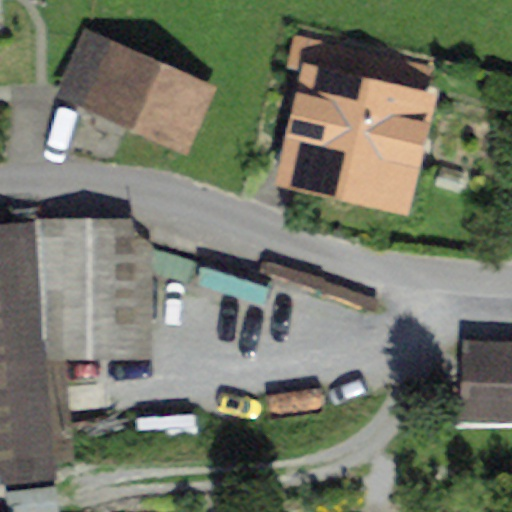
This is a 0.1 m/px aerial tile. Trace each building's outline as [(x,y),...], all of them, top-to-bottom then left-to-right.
[(66,86),(181,137),(200,93),(86,41),(66,86)] [(337,48),(304,175),(385,194),(398,141),(413,145),(428,69),(337,48)] [(116,229),(56,230),(56,329),(116,329),(116,229)] [(0,474),(40,471),(28,330),(56,329),(56,230),(0,232),(0,474)] [(511,352),(471,350),(469,411),(511,412),(511,352)]
